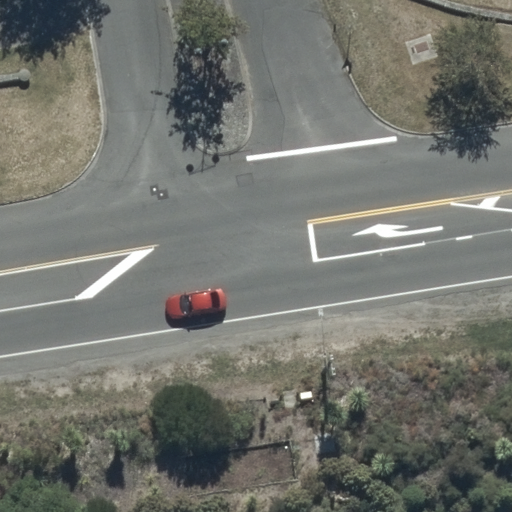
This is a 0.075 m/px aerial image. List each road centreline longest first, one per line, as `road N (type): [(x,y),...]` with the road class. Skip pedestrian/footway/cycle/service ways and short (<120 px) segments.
road 1 (tertiary): [(250,264),(191,0)]
road 2 (secondary): [(250,264),(511,225)]
road 3 (secondary): [(0,309),(250,264)]
